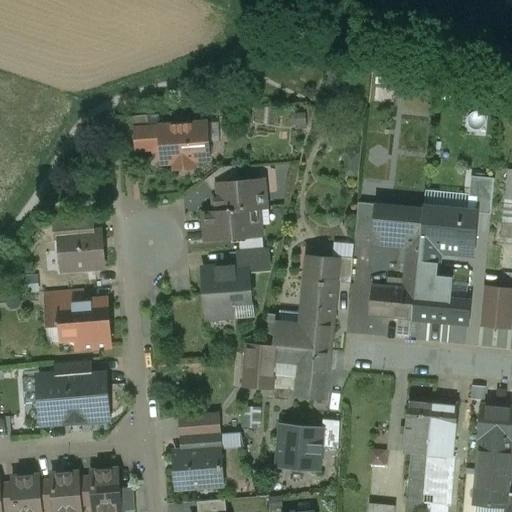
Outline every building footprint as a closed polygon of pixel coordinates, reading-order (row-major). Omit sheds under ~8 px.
[(148,115),(117,118),(119,140),(132,139),(132,130),(136,130),(136,129),(149,128),(148,115)] [(206,123),(161,126),(160,127),(149,128),(136,129),(136,130),(138,150),(162,148),(163,163),(175,163),(175,169),(194,168),(193,161),(209,160),(209,156),(212,153),(212,146),(208,144),(206,123)] [(237,166),(222,168),(205,181),(212,191),(219,190),(218,184),(239,182),(237,166)] [(511,237),(511,170),(508,170),(501,236),(511,237)] [(239,182),(218,184),(219,190),(220,203),(215,204),(215,211),(215,212),(259,208),(259,209),(267,208),(265,194),(262,191),(261,180),(239,182)] [(377,204),(359,202),(355,238),(374,240),(377,204)] [(422,210),(379,206),(379,204),(377,203),(374,240),(373,243),(402,246),(403,235),(421,237),(423,208),(422,208),(422,210)] [(428,205),(424,252),(471,256),(475,209),(428,205)] [(259,208),(215,212),(215,211),(205,212),(207,240),(239,238),(261,236),(259,209),(259,208)] [(93,216),(65,218),(67,234),(94,232),(93,216)] [(67,234),(60,235),(62,260),(73,259),(74,269),(104,267),(101,232),(67,234)] [(261,236),(239,238),(240,250),(264,248),(263,236),(261,236)] [(420,248),(402,247),(400,263),(406,263),(403,287),(416,289),(420,248)] [(240,250),(238,250),(239,266),(249,265),(249,272),(270,270),(269,248),(264,248),(240,250)] [(338,259),(309,257),(304,306),(335,309),(338,282),(340,260),(338,259)] [(354,258),(338,257),(338,259),(340,260),(338,282),(351,283),(354,258)] [(239,266),(203,269),(208,318),(235,316),(234,304),(252,303),(249,272),(249,265),(239,266)] [(403,287),(373,285),(370,315),(413,319),(416,289),(403,287)] [(511,320),(511,289),(485,286),(482,326),(511,329),(511,320)] [(82,289),(47,292),(47,304),(83,301),(82,289)] [(440,291),(416,289),(413,319),(465,324),(468,298),(439,295),(440,291)] [(83,301),(47,304),(49,326),(62,325),(63,340),(77,339),(78,350),(111,347),(107,299),(83,301)] [(304,314),(281,312),(280,317),(280,325),(302,327),(304,314)] [(335,315),(304,312),(304,314),(302,327),(300,348),(332,351),(335,315)] [(280,317),(268,316),(263,345),(276,346),(300,348),(302,327),(280,325),(280,317)] [(263,345),(249,344),(245,386),(272,388),(274,362),(276,346),(263,345)] [(300,348),(276,346),(274,362),(299,365),(296,397),(327,400),(332,351),(300,348)] [(91,361),(55,363),(56,376),(56,379),(81,377),(80,373),(91,372),(91,361)] [(81,377),(56,379),(56,376),(43,377),(45,403),(40,404),(42,425),(108,420),(105,375),(92,376),(91,372),(80,373),(81,377)] [(434,401),(409,398),(403,453),(412,454),(429,456),(434,401)] [(459,403),(434,401),(429,456),(453,458),(453,457),(459,403)] [(511,432),(511,409),(482,406),(479,437),(481,438),(482,437),(511,439),(511,432)] [(217,415),(181,418),(182,436),(218,434),(217,415)] [(324,428),(322,448),(339,450),(341,422),(323,420),(322,428),(324,428)] [(322,428),(280,424),(276,468),(320,472),(322,448),(324,428),(322,428)] [(218,434),(182,436),(183,451),(219,449),(218,434)] [(511,439),(482,437),(481,438),(478,470),(508,473),(511,439)] [(183,451),(175,452),(178,488),(222,485),(219,449),(183,451)] [(429,456),(412,454),(406,511),(423,511),(425,495),(429,456)] [(453,458),(429,456),(425,495),(436,496),(436,504),(449,505),(449,497),(452,497),(455,457),(453,457),(453,458)] [(121,511),(118,469),(91,471),(91,477),(94,505),(94,511),(121,511)] [(508,473),(478,470),(475,504),(505,507),(508,473)] [(79,472),(51,474),(52,480),(54,508),(54,511),(82,511),(82,506),(79,478),(79,472)] [(40,475),(12,477),(12,483),(15,511),(14,511),(42,511),(42,509),(40,481),(40,475)] [(91,477),(79,478),(82,506),(94,505),(91,477)] [(52,480),(40,481),(42,509),(54,508),(52,480)] [(12,483),(1,484),(2,511),(5,511),(15,511),(12,483)] [(227,511),(226,500),(197,502),(198,511),(227,511)] [(371,502),(370,511),(397,511),(398,505),(371,502)]
